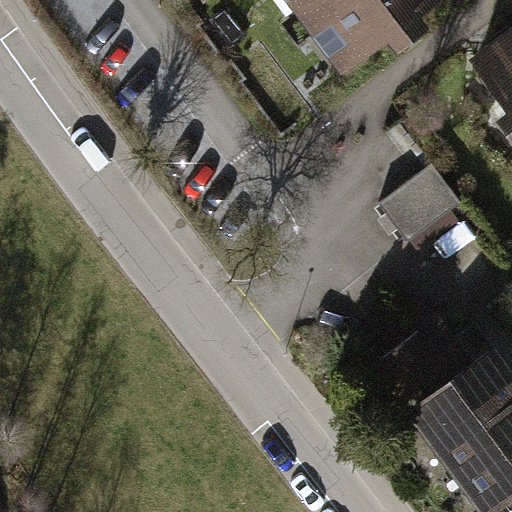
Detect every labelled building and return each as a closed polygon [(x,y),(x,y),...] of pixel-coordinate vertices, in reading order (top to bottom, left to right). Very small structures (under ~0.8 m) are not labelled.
[(263,0),(274,15),(295,0),(263,0)] [(295,0),(274,15),(308,63),(398,0),(295,0)] [(511,24),(483,45),(511,85),(511,24)] [(384,197),(408,232),(462,195),(438,160),(384,197)] [(511,378),(493,353),(409,415),(462,488),(511,450),(511,378)]
